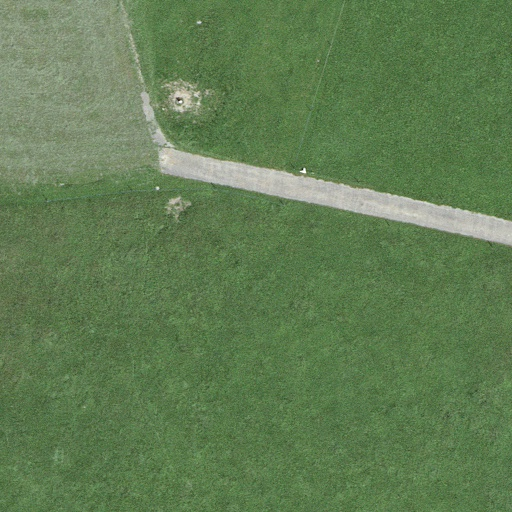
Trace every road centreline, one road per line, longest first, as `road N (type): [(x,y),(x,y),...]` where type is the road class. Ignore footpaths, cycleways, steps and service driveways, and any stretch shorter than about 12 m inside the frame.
road 1 (unclassified): [(511,240),(170,168)]
road 2 (track): [(170,168),(123,0)]
